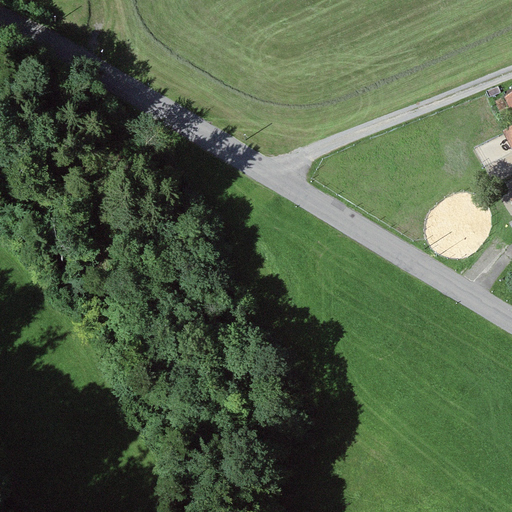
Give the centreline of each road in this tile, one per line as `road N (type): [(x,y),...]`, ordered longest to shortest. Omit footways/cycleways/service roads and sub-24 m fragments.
road 1 (tertiary): [(0,20),(87,63),(511,320)]
road 2 (track): [(277,179),(308,154),(511,72)]
